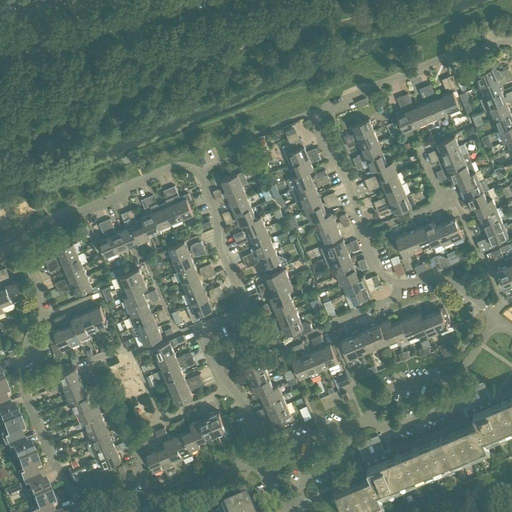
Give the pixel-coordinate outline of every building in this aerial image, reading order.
[(484,70),(476,74),(480,85),(497,78),(502,76),(499,71),(497,72),(493,61),(482,66),(484,70)] [(509,67),(499,71),(502,76),(511,72),(509,67)] [(497,78),(480,85),(485,96),(501,90),(504,88),(502,83),(511,78),(511,74),(511,72),(502,76),(497,78)] [(453,74),(447,76),(452,88),(456,86),(457,84),(453,74)] [(447,76),(442,78),(446,89),(448,89),(452,88),(447,76)] [(430,83),(425,85),(430,97),(434,95),(435,93),(430,83)] [(425,85),(419,88),(423,98),(425,99),(430,97),(425,85)] [(485,96),(480,98),(485,109),(490,107),(506,101),(509,100),(511,98),(511,89),(506,92),(507,95),(504,96),(501,90),(485,96)] [(448,93),(442,95),(448,109),(448,111),(460,107),(453,90),(448,93)] [(408,92),(403,95),(407,106),(412,104),(412,102),(408,92)] [(403,95),(397,97),(401,107),(403,108),(407,106),(403,95)] [(442,95),(431,100),(438,116),(448,111),(448,109),(442,95)] [(431,100),(419,104),(426,121),(438,116),(431,100)] [(506,101),(490,107),(494,118),(511,112),(506,101)] [(419,104),(408,109),(415,125),(426,121),(419,104)] [(403,108),(396,111),(397,114),(404,130),(415,125),(408,109),(407,106),(403,108)] [(511,114),(511,112),(494,118),(499,130),(511,123),(511,114)] [(450,124),(464,119),(461,113),(447,118),(450,124)] [(356,131),(344,136),(346,141),(353,138),(358,136),(374,129),(369,117),(353,124),(356,131)] [(489,128),(494,126),(490,117),(485,119),(489,128)] [(286,138),(296,133),(290,120),(281,124),(286,138)] [(511,123),(499,130),(504,141),(509,139),(509,138),(511,137),(511,123)] [(374,129),(358,136),(362,147),(379,140),(374,129)] [(455,135),(437,142),(441,152),(459,145),(455,135)] [(301,137),(282,145),(290,164),(293,163),(318,152),(316,147),(307,151),(301,137)] [(360,156),(353,158),(355,163),(362,160),(367,158),(383,151),(379,140),(362,147),(364,152),(359,154),(360,156)] [(459,145),(441,152),(445,162),(463,154),(459,145)] [(435,149),(428,151),(432,160),(438,158),(435,149)] [(388,162),(383,151),(367,158),(372,170),(377,168),(376,167),(388,163),(388,162)] [(318,152),(293,163),(297,173),(297,174),(308,169),(309,170),(314,168),(311,161),(320,157),(318,152)] [(468,152),(463,154),(445,162),(449,171),(472,161),(468,152)] [(388,163),(376,167),(377,168),(381,178),(397,172),(392,160),(388,162),(388,163)] [(472,161),(449,171),(453,181),(458,179),(457,178),(471,173),(470,172),(475,170),(472,161)] [(443,168),(436,170),(440,180),(447,177),(443,168)] [(297,173),(286,178),(291,190),(297,187),(327,174),(325,169),(315,173),(314,175),(311,176),(309,170),(308,169),(297,174),(297,173)] [(471,173),(457,178),(458,179),(462,188),(480,181),(475,170),(470,172),(471,173)] [(238,173),(222,179),(226,191),(243,184),(247,182),(242,171),(238,173)] [(397,172),(381,178),(386,189),(402,183),(397,172)] [(327,174),(297,187),(302,198),(318,191),(315,185),(318,183),(320,184),(330,180),(327,174)] [(375,174),(364,179),(367,184),(378,180),(376,175),(375,174)] [(480,181),(462,188),(466,197),(489,188),(485,178),(480,181)] [(378,180),(367,184),(369,190),(379,186),(380,184),(378,180)] [(402,183),(386,189),(390,200),(407,194),(402,183)] [(243,184),(226,191),(231,202),(247,195),(243,184)] [(174,185),(169,187),(181,218),(193,213),(187,199),(190,198),(188,193),(178,197),(177,195),(178,194),(174,185)] [(168,200),(162,203),(170,222),(181,218),(169,187),(163,190),(167,199),(168,198),(168,200)] [(489,188),(466,197),(470,207),(475,205),(488,199),(487,199),(492,197),(489,188)] [(318,191),(302,198),(306,209),(322,203),(318,191)] [(324,195),(323,197),(325,201),(337,197),(334,191),(324,195)] [(407,194),(390,200),(395,212),(416,203),(411,192),(407,194)] [(152,194),(147,197),(151,208),(152,211),(159,227),(170,222),(162,203),(156,205),(155,204),(156,203),(152,194)] [(247,195),(231,202),(236,213),(252,206),(247,195)] [(299,195),(294,197),(297,206),(302,204),(299,195)] [(147,197),(141,199),(145,209),(147,210),(151,208),(147,197)] [(337,197),(325,201),(327,206),(329,207),(339,202),(337,197)] [(384,197),(374,201),(376,206),(387,202),(386,197),(384,197)] [(488,199),(475,205),(479,214),(496,206),(492,197),(487,199),(488,199)] [(387,202),(376,206),(378,212),(388,208),(389,206),(387,202)] [(322,203),(306,209),(311,221),(316,219),(316,218),(327,214),(327,213),(322,203)] [(252,206),(236,213),(240,225),(245,223),(245,222),(256,217),(252,206)] [(496,206),(479,214),(482,223),(500,216),(496,206)] [(132,208),(126,211),(139,241),(151,237),(149,231),(148,232),(144,220),(143,221),(142,218),(138,219),(137,221),(136,220),(136,218),(132,208)] [(126,211),(121,213),(127,227),(121,230),(128,246),(139,241),(126,211)] [(141,216),(142,218),(143,221),(144,220),(148,232),(149,231),(159,227),(152,211),(141,216)] [(316,218),(316,219),(321,229),(337,223),(332,211),(327,213),(327,214),(316,218)] [(231,215),(224,218),(227,223),(232,221),(233,219),(231,215)] [(256,217),(245,222),(245,223),(250,233),(266,226),(261,215),(256,217)] [(500,216),(482,223),(486,233),(504,225),(500,216)] [(110,218),(104,220),(117,251),(128,246),(121,230),(116,232),(110,218)] [(455,218),(446,222),(453,240),(463,235),(455,218)] [(105,237),(99,239),(106,255),(117,251),(104,220),(99,222),(105,237)] [(424,225),(432,242),(434,247),(443,244),(441,239),(442,238),(436,226),(437,226),(435,220),(424,225)] [(437,226),(436,226),(442,238),(441,239),(443,244),(453,240),(446,222),(437,226)] [(337,223),(321,229),(325,241),(341,234),(337,223)] [(424,225),(415,229),(422,246),(432,242),(424,225)] [(488,236),(477,241),(481,251),(495,246),(494,241),(508,235),(504,225),(486,233),(488,236)] [(266,226),(250,233),(254,244),(271,238),(266,226)] [(243,229),(233,233),(235,239),(247,234),(245,230),(243,229)] [(415,229),(406,233),(413,250),(422,246),(415,229)] [(406,233),(396,237),(403,254),(413,250),(406,233)] [(247,234),(235,239),(238,245),(248,241),(249,239),(247,234)] [(271,238),(254,244),(259,255),(275,248),(271,238)] [(343,238),(321,247),(325,257),(352,246),(350,241),(345,243),(343,238)] [(185,240),(168,247),(173,259),(189,252),(185,240)] [(191,245),(190,247),(192,251),(204,246),(201,240),(191,245)] [(73,241),(57,248),(62,260),(78,253),(73,241)] [(509,243),(500,247),(502,252),(511,248),(509,243)] [(131,258),(139,256),(135,245),(128,247),(131,258)] [(204,246),(192,251),(194,255),(196,256),(206,252),(204,246)] [(352,246),(325,257),(329,267),(333,265),(351,257),(349,253),(354,251),(352,246)] [(275,248),(259,255),(264,267),(280,260),(275,248)] [(252,251),(242,256),(245,261),(256,257),(254,252),(252,251)] [(189,252),(173,259),(178,270),(194,263),(189,252)] [(392,274),(400,270),(394,252),(385,256),(392,274)] [(78,253),(62,260),(66,271),(83,264),(78,253)] [(437,255),(432,257),(437,269),(442,267),(439,260),(437,255)] [(55,256),(45,260),(48,266),(59,261),(57,257),(55,256)] [(156,257),(150,260),(153,267),(159,265),(158,262),(156,257)] [(256,257),(245,261),(247,267),(257,263),(258,261),(256,257)] [(351,257),(333,265),(337,274),(355,267),(351,257)] [(59,261),(48,266),(50,271),(60,267),(61,265),(59,261)] [(194,263),(178,270),(182,281),(199,274),(194,263)] [(200,267),(200,269),(201,273),(213,268),(211,263),(200,267)] [(83,264),(66,271),(71,282),(87,275),(83,264)] [(511,276),(507,264),(493,269),(501,287),(507,284),(508,286),(511,284),(511,276)] [(5,267),(0,269),(0,270),(4,281),(9,279),(10,277),(5,267)] [(139,267),(116,276),(121,287),(126,285),(143,277),(139,267)] [(285,267),(267,274),(271,284),(289,277),(285,267)] [(355,267),(337,274),(341,284),(346,282),(359,276),(355,267)] [(213,268),(201,273),(203,277),(205,278),(215,274),(213,268)] [(0,301),(1,305),(2,304),(4,310),(15,305),(12,300),(5,284),(4,281),(0,270),(0,301)] [(359,276),(346,282),(350,291),(368,284),(364,273),(359,276)] [(107,276),(110,285),(116,283),(113,274),(107,276)] [(199,274),(182,281),(187,292),(203,285),(199,274)] [(68,283),(57,288),(59,294),(73,288),(76,294),(92,287),(87,275),(71,282),(68,283)] [(126,285),(129,293),(129,294),(142,289),(143,289),(148,287),(143,277),(126,285)] [(289,277),(271,284),(275,293),(275,294),(288,289),(293,287),(289,277)] [(65,278),(54,282),(57,288),(68,283),(67,279),(65,278)] [(17,279),(5,284),(12,300),(24,295),(17,279)] [(368,284),(350,291),(345,293),(351,309),(368,302),(366,296),(372,293),(368,284)] [(203,285),(187,292),(191,303),(208,296),(203,285)] [(210,289),(209,291),(211,295),(222,290),(220,285),(210,289)] [(266,286),(260,289),(262,295),(267,293),(268,291),(266,286)] [(129,293),(124,295),(128,306),(146,298),(144,293),(143,289),(142,289),(129,294),(129,293)] [(155,289),(144,293),(146,298),(151,296),(157,293),(155,289)] [(275,293),(270,295),(274,305),(292,298),(288,289),(275,294),(275,293)] [(222,290),(211,295),(212,300),(214,300),(225,296),(222,290)] [(191,303),(186,305),(193,321),(200,318),(198,314),(213,308),(208,296),(191,303)] [(146,298),(128,306),(132,315),(150,308),(146,298)] [(292,298),(274,305),(278,315),(296,307),(292,298)] [(100,306),(90,310),(97,328),(107,323),(100,306)] [(269,307),(263,310),(265,316),(270,313),(271,312),(269,307)] [(296,307),(278,315),(282,324),(299,317),(296,307)] [(445,307),(431,313),(438,331),(448,327),(447,323),(451,321),(445,307)] [(150,308),(132,315),(136,324),(154,317),(150,308)] [(90,310),(81,314),(88,332),(97,328),(90,310)] [(420,312),(410,316),(417,334),(426,330),(427,330),(422,317),(420,312)] [(64,313),(59,315),(62,322),(64,327),(71,344),(82,340),(79,335),(73,323),(72,321),(68,323),(64,313)] [(422,317),(427,330),(426,330),(428,335),(438,331),(431,313),(422,317)] [(81,314),(71,318),(72,321),(73,323),(79,335),(82,340),(90,337),(88,332),(81,314)] [(410,316),(400,320),(408,338),(417,334),(410,316)] [(154,317),(136,324),(131,327),(135,336),(140,334),(158,326),(154,317)] [(299,317),(282,324),(286,334),(291,332),(293,337),(313,329),(311,323),(307,321),(302,323),(299,317)] [(390,318),(380,322),(387,340),(389,345),(398,341),(396,337),(396,336),(391,324),(392,323),(390,318)] [(400,320),(392,323),(391,324),(396,336),(396,337),(398,341),(398,342),(408,338),(400,320)] [(377,322),(370,325),(378,344),(387,340),(380,322),(377,324),(377,322)] [(364,329),(361,330),(368,348),(378,344),(370,325),(363,328),(364,329)] [(158,326),(140,334),(144,344),(162,336),(158,326)] [(277,326),(271,329),(273,334),(278,332),(279,330),(277,326)] [(54,329),(46,332),(54,352),(56,355),(61,353),(62,348),(71,344),(64,327),(54,330),(54,329)] [(358,330),(351,333),(359,352),(368,348),(361,330),(358,331),(358,330)] [(343,342),(340,344),(347,361),(351,360),(350,356),(359,352),(351,333),(344,335),(345,337),(342,338),(343,342)] [(184,334),(153,347),(158,358),(174,351),(172,347),(174,343),(176,344),(186,339),(184,334)] [(446,348),(441,350),(444,356),(454,352),(449,340),(444,342),(446,348)] [(331,343),(321,347),(330,368),(338,365),(337,361),(338,361),(331,343)] [(428,346),(419,349),(422,355),(430,351),(428,346)] [(321,347),(311,351),(320,373),(321,373),(322,375),(325,374),(322,367),(324,367),(325,370),(330,368),(321,347)] [(16,348),(9,351),(11,356),(18,353),(16,348)] [(408,349),(399,353),(401,359),(411,356),(408,349)] [(174,351),(158,358),(162,369),(193,356),(191,351),(176,357),(174,351)] [(320,373),(311,351),(302,355),(309,373),(311,377),(320,373)] [(302,355),(292,359),(299,377),(309,373),(302,355)] [(193,356),(162,369),(167,380),(183,374),(181,368),(195,362),(193,356)] [(262,358),(244,365),(248,375),(266,368),(262,358)] [(76,366),(58,374),(62,384),(80,376),(76,366)] [(266,368),(248,375),(252,385),(270,377),(266,368)] [(183,374),(167,380),(172,391),(202,379),(200,373),(186,379),(183,374)] [(349,376),(348,373),(335,379),(339,387),(351,382),(349,376)] [(80,376),(62,384),(66,393),(84,386),(80,376)] [(270,377),(252,385),(256,395),(261,392),(274,386),(270,377)] [(202,379),(172,391),(177,403),(193,396),(190,390),(205,384),(202,379)] [(484,381),(463,389),(471,407),(491,398),(490,396),(484,381)] [(6,383),(0,385),(0,407),(7,404),(5,399),(11,396),(6,383)] [(274,386),(261,392),(265,401),(283,394),(278,384),(274,386)] [(84,386),(66,393),(70,403),(88,395),(84,386)] [(262,408),(256,411),(258,415),(287,403),(283,394),(265,401),(267,407),(262,409),(262,408)] [(88,395),(70,403),(74,412),(79,411),(79,410),(92,404),(88,395)] [(356,480),(332,491),(334,494),(337,493),(344,511),(370,511),(385,506),(381,497),(421,480),(448,470),(490,452),(487,444),(511,433),(511,396),(473,412),(476,421),(448,433),(368,466),(371,475),(356,480)] [(92,404),(79,410),(79,411),(83,419),(101,412),(97,402),(92,404)] [(287,403),(258,415),(260,420),(266,417),(270,415),(275,426),(287,422),(284,416),(291,413),(287,403)] [(7,404),(0,407),(0,418),(4,427),(21,420),(16,407),(9,410),(7,404)] [(215,411),(208,413),(216,433),(226,429),(225,426),(231,423),(227,414),(221,416),(219,411),(216,412),(215,411)] [(101,412),(83,419),(87,429),(105,421),(101,412)] [(202,418),(200,419),(207,437),(216,433),(208,413),(201,416),(202,418)] [(200,419),(190,423),(192,428),(197,441),(198,440),(207,437),(200,419)] [(2,437),(2,438),(2,439),(2,440),(3,441),(6,448),(9,447),(22,441),(20,436),(27,433),(21,420),(4,427),(6,432),(5,432),(4,433),(3,434),(3,435),(2,436),(2,437)] [(105,421),(87,429),(91,438),(109,431),(105,421)] [(159,429),(162,435),(166,445),(171,457),(172,457),(174,462),(183,458),(173,435),(168,438),(164,427),(159,429)] [(192,428),(183,432),(190,449),(200,445),(198,440),(197,441),(192,428)] [(109,431),(91,438),(88,439),(89,442),(89,443),(89,444),(88,444),(88,445),(88,446),(88,447),(89,447),(90,450),(113,440),(109,431)] [(183,432),(173,435),(183,458),(192,455),(190,449),(183,432)] [(378,435),(358,443),(365,461),(386,452),(378,435)] [(113,440),(90,450),(90,452),(91,453),(92,454),(93,455),(94,455),(95,455),(96,458),(99,457),(117,449),(121,448),(128,445),(126,440),(119,443),(118,440),(114,442),(113,440)] [(22,441),(9,447),(11,453),(14,452),(19,464),(37,457),(31,444),(25,447),(22,441)] [(166,445),(157,448),(164,466),(166,472),(176,468),(174,462),(172,457),(171,457),(166,445)] [(157,448),(147,453),(154,470),(164,466),(157,448)] [(117,449),(99,457),(103,467),(121,459),(117,449)] [(37,457),(19,464),(25,477),(22,478),(24,484),(38,478),(36,473),(43,470),(37,457)] [(123,464),(118,466),(121,474),(126,472),(123,464)] [(462,472),(470,468),(468,464),(460,468),(462,472)] [(38,478),(24,484),(27,490),(29,489),(35,501),(52,494),(47,481),(40,484),(38,478)] [(39,511),(37,511),(55,511),(54,509),(58,507),(52,494),(35,501),(39,511)] [(245,503),(224,511),(252,511),(247,499),(244,500),(245,503)]
